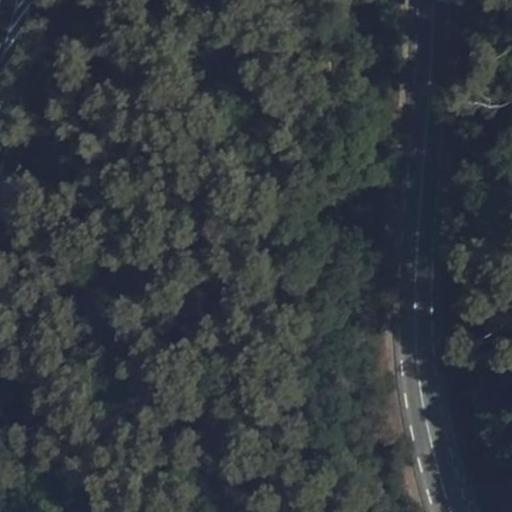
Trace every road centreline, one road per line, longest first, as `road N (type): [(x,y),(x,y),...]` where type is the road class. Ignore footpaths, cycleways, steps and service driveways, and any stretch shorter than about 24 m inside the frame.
road 1 (secondary): [(429,0),(417,331),(451,511)]
road 2 (residential): [(188,0),(222,511)]
road 3 (primary): [(0,160),(46,0)]
